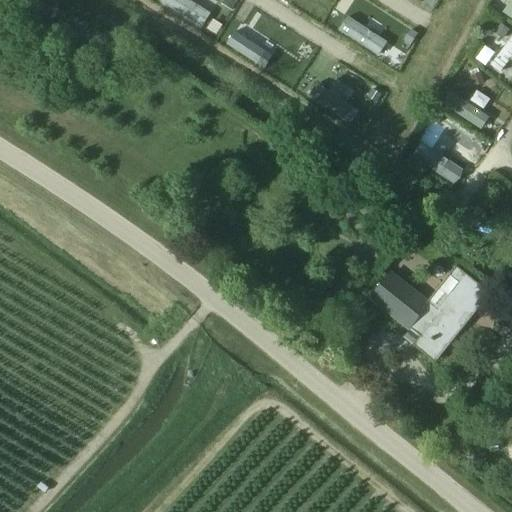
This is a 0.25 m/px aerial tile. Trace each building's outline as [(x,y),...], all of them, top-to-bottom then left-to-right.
[(210,13),(189,0),(159,0),(201,27),(210,13)] [(511,0),(510,0),(501,14),(511,21),(511,0)] [(388,43),(346,16),(337,30),(379,57),(388,43)] [(278,59),(236,32),(227,46),(270,73),(278,59)] [(511,41),(507,39),(497,55),(511,63),(511,41)] [(474,110),(475,108),(458,96),(447,111),(485,136),(494,123),(474,110)] [(467,172),(439,155),(433,165),(461,182),(467,172)] [(404,338),(414,346),(436,363),(491,294),(457,268),(430,303),(392,272),(370,299),(409,331),(404,338)]
